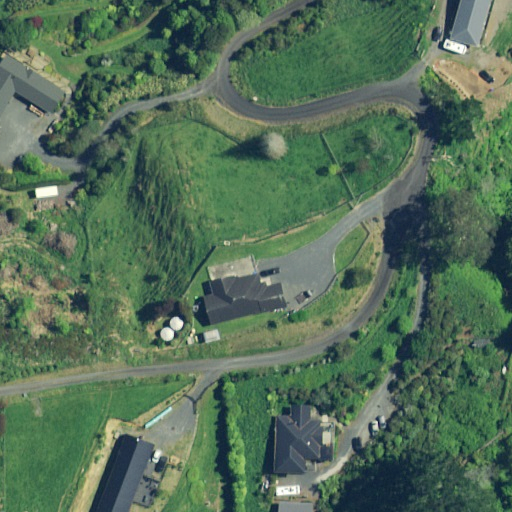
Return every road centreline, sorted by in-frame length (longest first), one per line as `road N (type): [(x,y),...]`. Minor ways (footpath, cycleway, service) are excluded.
road 1 (unknown): [(387,168),(344,282),(308,312),(0,351)]
road 2 (unknown): [(305,0),(235,44),(223,78),(243,101),(284,105),(392,66),(410,92),(387,168)]
road 3 (unknown): [(387,168),(397,215),(393,283),(350,369)]
